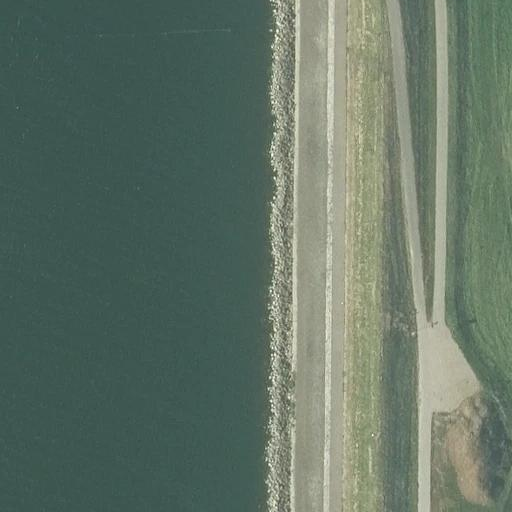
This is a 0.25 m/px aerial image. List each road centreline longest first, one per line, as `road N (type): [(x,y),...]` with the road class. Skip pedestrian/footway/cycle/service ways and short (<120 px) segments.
road 1 (unclassified): [(334,511),(339,0)]
road 2 (unclassified): [(423,372),(437,322),(439,0)]
road 3 (unclassified): [(423,372),(390,0)]
road 4 (unclassified): [(422,511),(423,372)]
